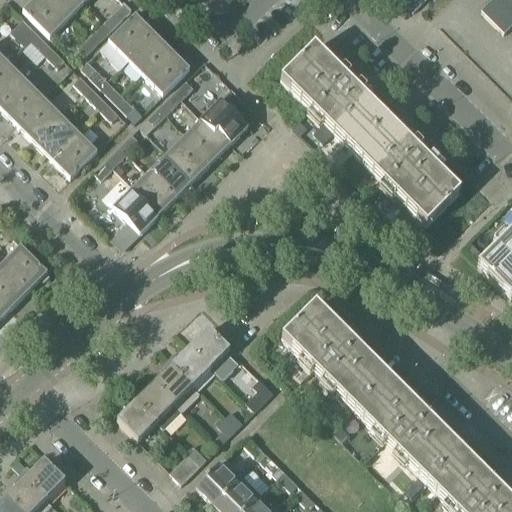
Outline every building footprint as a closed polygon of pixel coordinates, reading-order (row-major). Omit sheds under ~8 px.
[(68,24),(43,0),(37,0),(21,17),(48,44),(68,24)] [(43,0),(68,24),(82,10),(71,0),(43,0)] [(71,0),(82,10),(91,0),(71,0)] [(411,0),(403,9),(412,17),(428,0),(411,0)] [(511,0),(495,0),(480,16),(502,39),(511,29),(511,0)] [(115,17),(103,28),(110,35),(129,16),(123,9),(115,17)] [(107,47),(127,68),(141,55),(137,51),(151,37),(134,20),(107,47)] [(24,53),(29,48),(37,40),(21,25),(9,38),(24,53)] [(110,35),(103,28),(92,39),(99,46),(110,35)] [(127,68),(141,81),(168,55),(151,37),(137,51),(141,55),(127,68)] [(37,40),(29,48),(40,58),(47,51),(37,40)] [(76,56),(83,62),(95,50),(88,44),(76,56)] [(279,86),(352,159),(386,125),(312,52),(279,86)] [(63,67),(51,55),(44,62),(56,74),(63,67)] [(168,55),(141,81),(161,101),(188,74),(168,55)] [(0,78),(0,106),(22,84),(8,70),(0,78)] [(87,83),(99,95),(106,88),(94,76),(87,83)] [(71,90),(82,101),(90,93),(79,82),(71,90)] [(0,106),(0,116),(15,131),(42,104),(22,84),(0,106)] [(184,87),(172,99),(178,105),(190,93),(184,87)] [(99,95),(113,109),(120,102),(106,88),(99,95)] [(90,93),(82,101),(94,112),(101,105),(90,93)] [(120,102),(113,109),(126,121),(133,114),(120,102)] [(168,103),(157,114),(163,120),(174,109),(168,103)] [(15,131),(32,148),(45,134),(49,137),(62,124),(42,104),(15,131)] [(220,105),(199,126),(226,153),(246,132),(220,105)] [(117,121),(105,109),(98,116),(110,128),(117,121)] [(163,120),(157,114),(146,125),(152,131),(163,120)] [(32,148),(51,167),(65,153),(61,150),(75,137),(62,124),(49,137),(45,134),(32,148)] [(386,125),(352,159),(425,232),(458,198),(386,125)] [(199,126),(185,140),(212,167),(226,153),(199,126)] [(65,153),(51,167),(68,185),(96,158),(75,137),(61,150),(65,153)] [(131,140),(118,153),(124,158),(136,146),(131,140)] [(185,140),(165,160),(192,187),(212,167),(185,140)] [(115,156),(103,168),(109,173),(120,162),(115,156)] [(165,160),(146,179),(172,206),(192,187),(165,160)] [(109,173),(103,168),(92,179),(98,185),(109,173)] [(146,179),(132,192),(145,206),(142,209),(156,223),(172,206),(146,179)] [(145,206),(132,192),(111,214),(138,240),(156,223),(142,209),(145,206)] [(511,301),(511,234),(475,271),(493,289),(509,305),(511,301)] [(19,251),(0,270),(0,274),(11,285),(15,282),(28,296),(46,278),(19,251)] [(0,274),(0,306),(9,315),(28,296),(15,282),(11,285),(0,274)] [(0,323),(9,315),(0,306),(0,323)] [(280,343),(425,489),(448,511),(511,511),(511,508),(313,310),(280,343)] [(206,334),(188,353),(209,374),(228,355),(206,334)] [(172,359),(164,367),(190,393),(209,374),(188,353),(177,364),(172,359)] [(163,378),(151,390),(180,418),(197,400),(190,393),(164,367),(158,373),(163,378)] [(244,409),(251,417),(252,417),(271,399),(257,385),(251,392),(256,397),(244,409)] [(136,395),(128,403),(154,429),(161,436),(180,418),(151,390),(141,400),(136,395)] [(154,429),(128,403),(121,410),(126,415),(115,426),(136,447),(154,429)] [(229,417),(222,424),(234,436),(241,429),(229,417)] [(234,436),(222,424),(215,431),(227,442),(234,436)] [(246,441),(239,448),(253,461),(260,455),(246,441)] [(187,460),(198,471),(205,465),(193,453),(187,460)] [(278,473),(264,459),(258,466),(271,480),(278,473)] [(187,460),(169,478),(168,479),(179,490),(198,471),(187,460)] [(194,493),(212,511),(242,482),(224,464),(216,471),(194,493)] [(26,472),(19,479),(45,505),(63,487),(42,466),(31,477),(26,472)] [(296,491),(282,477),(275,484),(289,497),(296,491)] [(16,492),(5,502),(15,511),(49,511),(51,511),(45,505),(19,479),(11,487),(16,492)] [(212,511),(247,511),(252,507),(259,500),(242,482),(212,511)] [(309,511),(313,508),(300,495),(293,502),(303,511),(309,511)] [(0,511),(15,511),(5,502),(0,507),(0,511)]
